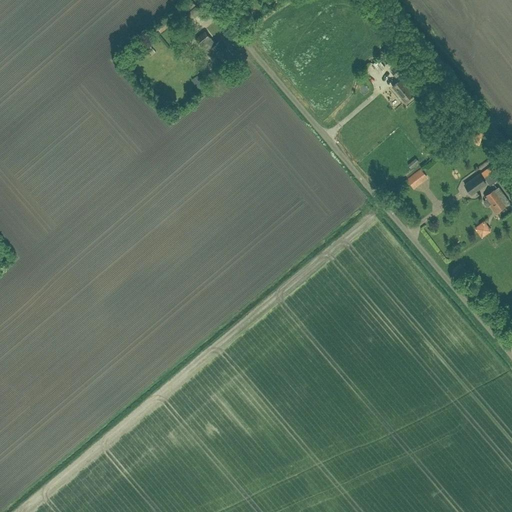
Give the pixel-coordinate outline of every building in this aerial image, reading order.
[(181,19),(196,5),(191,0),(185,0),(174,10),(181,19)] [(211,57),(214,53),(222,63),(232,54),(227,48),(229,47),(222,39),(215,44),(214,42),(211,37),(205,30),(195,38),(201,45),(211,57)] [(396,77),(406,69),(395,55),(385,63),(396,77)] [(385,67),(378,58),(372,63),(379,72),(385,67)] [(405,101),(414,93),(402,78),(392,86),(405,101)] [(471,130),(469,138),(477,140),(476,144),(478,144),(482,133),(471,130)] [(409,177),(415,186),(429,175),(423,167),(409,177)] [(490,184),(500,177),(494,169),(484,176),(490,184)] [(486,183),(479,173),(465,184),(472,193),(486,183)] [(488,205),(490,204),(496,211),(510,201),(499,186),(485,196),(486,198),(484,199),(484,201),(487,205),(488,205)] [(474,224),(482,234),(491,227),(484,217),(474,224)] [(491,326),(503,338),(511,330),(499,318),(491,326)]
